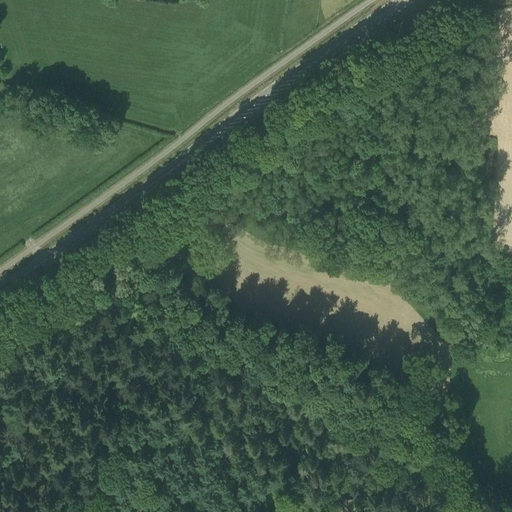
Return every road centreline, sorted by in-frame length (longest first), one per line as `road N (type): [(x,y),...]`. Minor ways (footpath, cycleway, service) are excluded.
road 1 (unclassified): [(0,324),(388,45),(465,0)]
road 2 (secondary): [(0,292),(410,0)]
